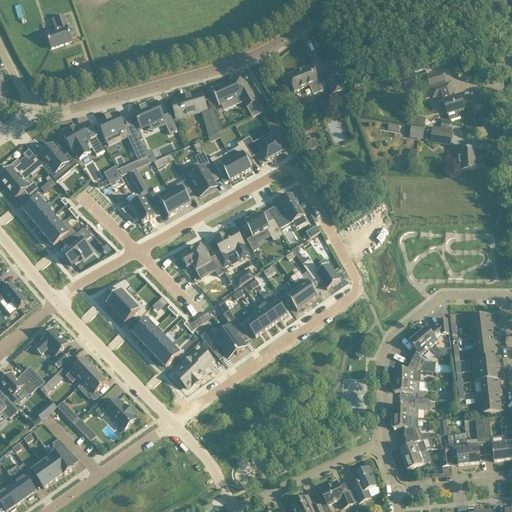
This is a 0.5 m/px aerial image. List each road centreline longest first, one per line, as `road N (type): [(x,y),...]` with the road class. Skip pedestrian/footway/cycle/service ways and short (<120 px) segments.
road 1 (residential): [(55,305),(282,176),(301,179),(355,277),(352,296),(172,423)]
road 2 (unclassified): [(33,108),(65,108),(240,58),(326,0)]
road 3 (residential): [(377,443),(379,361),(392,335),(438,298),(504,296)]
road 4 (residential): [(55,305),(172,423)]
road 5 (residential): [(234,511),(377,443)]
road 6 (residential): [(172,423),(45,511)]
road 7 (unclassified): [(506,131),(490,0)]
